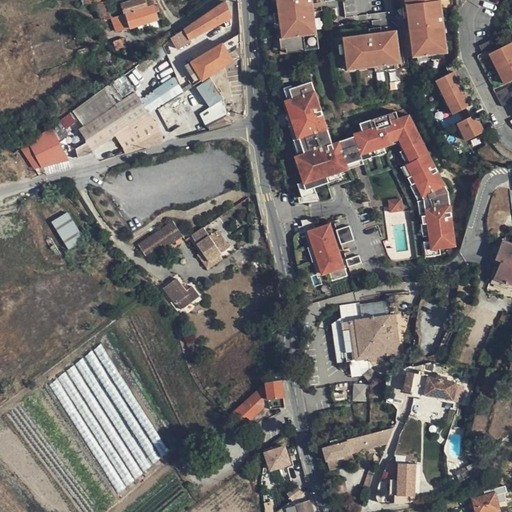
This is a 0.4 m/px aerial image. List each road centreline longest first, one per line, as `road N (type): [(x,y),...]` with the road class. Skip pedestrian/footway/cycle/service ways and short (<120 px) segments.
road 1 (tertiary): [(324,511),(298,418),(286,292),(255,127)]
road 2 (unclassified): [(255,127),(0,191)]
road 3 (unknown): [(366,511),(459,490),(511,439)]
road 4 (unknown): [(82,171),(84,196),(138,262),(190,268)]
road 5 (tertiary): [(255,127),(246,0)]
